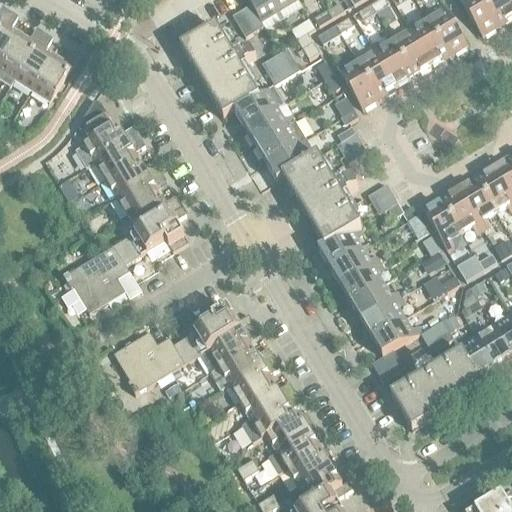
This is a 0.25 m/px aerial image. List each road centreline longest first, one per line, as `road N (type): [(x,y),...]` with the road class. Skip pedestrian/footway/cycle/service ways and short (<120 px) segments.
road 1 (residential): [(402,485),(261,255)]
road 2 (residential): [(247,232),(127,41)]
road 3 (residential): [(393,145),(378,117),(511,36)]
road 4 (residential): [(261,255),(407,167)]
road 5 (residential): [(393,145),(247,232)]
road 6 (residential): [(407,167),(422,193),(511,139)]
road 7 (residential): [(511,416),(402,485)]
road 8 (residential): [(146,310),(255,246)]
